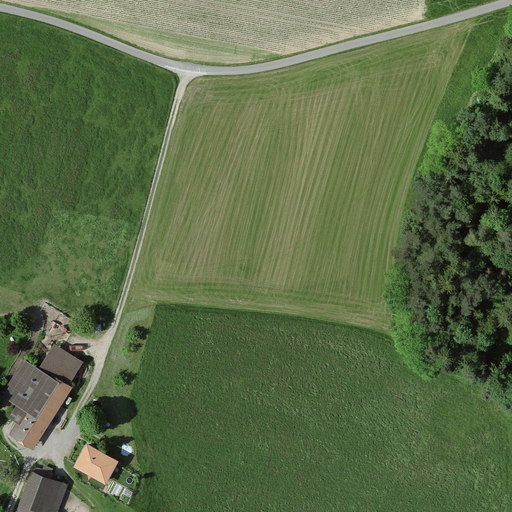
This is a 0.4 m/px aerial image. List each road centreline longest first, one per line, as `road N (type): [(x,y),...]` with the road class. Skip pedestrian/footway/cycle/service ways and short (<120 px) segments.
road 1 (unclassified): [(0,7),(153,58),(223,70),(511,0)]
road 2 (track): [(189,68),(73,432),(27,468),(9,511)]
road 3 (track): [(120,297),(391,330),(511,397)]
road 4 (track): [(475,376),(472,293),(484,222)]
